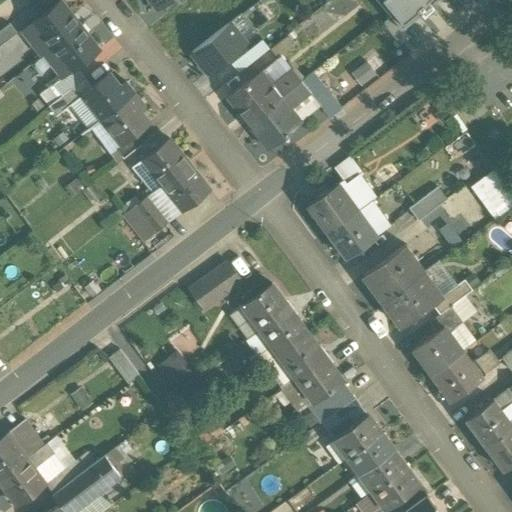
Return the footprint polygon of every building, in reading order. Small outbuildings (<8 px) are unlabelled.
[(149,0),(158,11),(172,0),(149,0)] [(375,0),(391,19),(402,31),(421,15),(424,19),(435,9),(432,6),(439,0),(375,0)] [(81,29),(62,5),(34,26),(53,51),(81,29)] [(402,31),(391,19),(382,27),(400,49),(410,41),(402,31)] [(8,26),(0,31),(0,45),(14,35),(8,26)] [(53,51),(34,26),(23,35),(42,60),(44,59),(53,51)] [(193,57),(209,76),(245,47),(229,27),(193,57)] [(81,29),(53,51),(71,74),(73,76),(79,72),(100,55),(101,54),(81,29)] [(288,39),(271,52),(278,61),(295,48),(288,39)] [(71,74),(53,51),(44,59),(62,82),(71,74)] [(100,55),(79,72),(86,82),(108,65),(100,55)] [(362,88),(382,71),(372,59),(352,76),(362,88)] [(281,60),(262,75),(272,88),(292,73),(281,60)] [(79,72),(73,76),(71,74),(62,82),(55,87),(64,99),(71,94),(86,82),(79,72)] [(261,74),(228,101),(248,126),(301,84),(292,72),(292,73),(272,88),(262,75),(261,74)] [(328,94),(313,75),(302,84),(311,95),(310,96),(316,104),(328,94)] [(93,92),(83,100),(84,101),(103,125),(136,99),(127,87),(122,91),(111,78),(93,92)] [(86,82),(71,94),(80,105),(84,101),(83,100),(93,92),(86,82)] [(301,84),(248,126),(269,152),(302,125),(301,124),(290,111),(310,96),(311,95),(302,84),(301,84)] [(55,87),(42,97),(51,109),(64,99),(55,87)] [(310,96),(290,111),(301,124),(320,109),(316,104),(310,96)] [(136,99),(103,125),(122,150),(123,150),(135,141),(151,128),(141,115),(146,112),(136,99)] [(135,141),(123,150),(122,150),(118,153),(125,163),(142,150),(135,141)] [(171,143),(144,164),(163,189),(190,168),(171,143)] [(190,168),(163,189),(184,216),(211,195),(190,168)] [(338,186),(308,210),(328,236),(358,213),(338,186)] [(438,190),(409,211),(419,223),(447,202),(438,190)] [(169,228),(148,201),(137,209),(158,237),(169,228)] [(391,228),(372,203),(362,210),(358,213),(328,236),(346,262),(377,239),(377,238),(391,228)] [(406,247),(364,278),(383,304),(425,273),(406,247)] [(108,260),(118,276),(134,266),(123,250),(108,260)] [(425,273),(383,304),(402,330),(433,308),(444,299),(443,298),(455,289),(437,264),(425,273)] [(243,286),(228,266),(218,273),(233,293),(243,286)] [(233,293),(218,273),(209,280),(223,300),(233,293)] [(223,300),(209,280),(200,287),(214,307),(223,300)] [(455,289),(443,298),(444,299),(433,308),(440,317),(451,309),(473,293),(465,282),(455,289)] [(214,307),(200,287),(190,294),(204,314),(214,307)] [(291,313),(273,288),(249,305),(257,315),(252,319),(263,334),(291,313)] [(440,317),(430,325),(437,334),(444,329),(445,330),(459,320),(451,309),(440,317)] [(291,313),(263,334),(273,348),(278,344),(285,354),(308,337),(291,313)] [(463,325),(449,336),(463,355),(477,344),(463,325)] [(437,334),(413,352),(432,378),(463,355),(449,336),(445,330),(444,329),(437,334)] [(308,337),(285,354),(292,363),(287,367),(298,381),(326,361),(308,337)] [(112,359),(117,367),(107,373),(121,393),(140,380),(121,353),(112,359)] [(155,369),(169,388),(190,372),(175,353),(155,369)] [(490,353),(472,367),(482,380),(500,367),(490,353)] [(511,353),(502,361),(511,374),(511,373),(511,353)] [(472,367),(463,355),(432,378),(451,404),(482,381),(482,380),(472,367)] [(326,361),(298,381),(308,395),(313,392),(321,402),(323,400),(344,385),(326,361)] [(344,385),(323,400),(326,405),(347,389),(344,385)] [(347,389),(326,405),(335,417),(356,402),(347,389)] [(511,394),(510,391),(494,403),(503,414),(511,407),(511,394)] [(335,417),(323,426),(332,439),(365,415),(356,402),(335,417)] [(511,427),(503,414),(494,403),(466,423),(486,449),(511,430),(511,427)] [(365,415),(332,439),(335,443),(339,441),(368,419),(365,415)] [(368,419),(339,441),(353,459),(382,437),(368,419)] [(511,430),(486,449),(504,475),(511,469),(511,430)] [(14,435),(0,445),(0,483),(28,463),(13,443),(17,439),(14,435)] [(382,437),(353,459),(365,475),(394,454),(382,437)] [(49,448),(28,463),(36,474),(56,459),(49,448)] [(394,454),(365,475),(377,492),(406,471),(394,454)] [(89,457),(67,473),(68,475),(56,484),(63,493),(97,468),(89,457)] [(56,459),(36,474),(47,490),(56,484),(68,475),(67,473),(56,459)] [(63,493),(60,495),(68,507),(71,511),(80,511),(89,506),(122,482),(106,461),(97,468),(63,493)] [(28,463),(0,483),(0,484),(19,511),(47,490),(36,474),(28,463)] [(406,471),(377,492),(390,509),(419,488),(406,471)] [(377,492),(356,507),(359,511),(387,511),(390,509),(377,492)] [(60,495),(54,499),(62,510),(63,511),(68,507),(60,495)] [(436,511),(427,499),(410,511),(436,511)]
